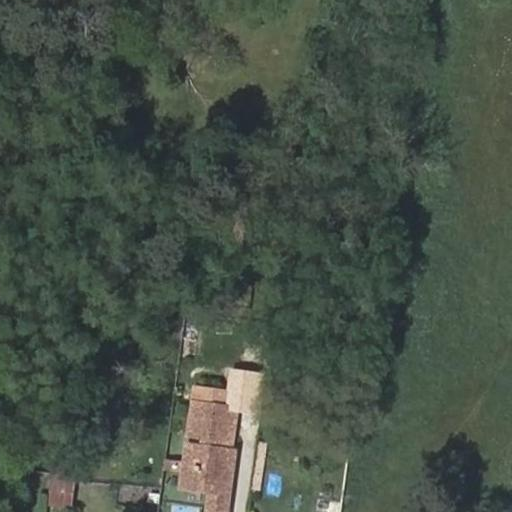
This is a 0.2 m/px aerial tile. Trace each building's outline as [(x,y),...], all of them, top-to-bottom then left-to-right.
[(185,348),(197,350),(200,327),(188,326),(185,348)] [(195,362),(197,350),(185,348),(183,361),(195,362)] [(196,393),(194,410),(229,414),(231,398),(196,393)] [(229,414),(194,410),(190,440),(202,442),(202,451),(188,450),(182,492),(209,496),(207,511),(226,511),(234,456),(230,455),(235,415),(229,414)] [(50,474),(48,504),(71,506),(74,475),(50,474)]
